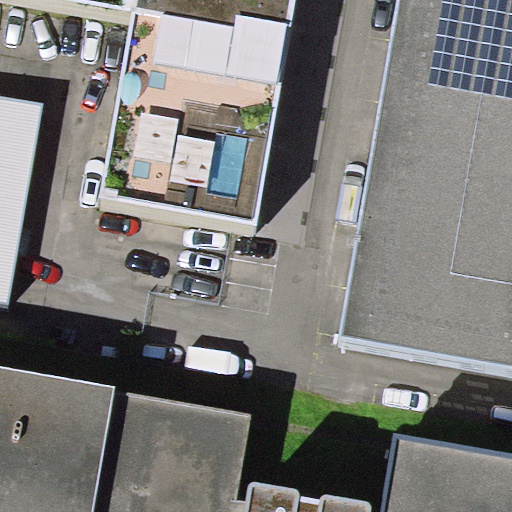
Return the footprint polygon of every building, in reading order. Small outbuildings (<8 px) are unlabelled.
[(259,0),(0,0),(0,8),(96,24),(65,219),(221,243),(259,0)] [(511,0),(374,0),(315,352),(507,384),(511,353),(511,0)] [(0,296),(28,119),(0,114),(0,296)] [(214,511),(227,442),(0,402),(0,511),(214,511)] [(343,511),(511,511),(511,495),(351,467),(343,511)]
